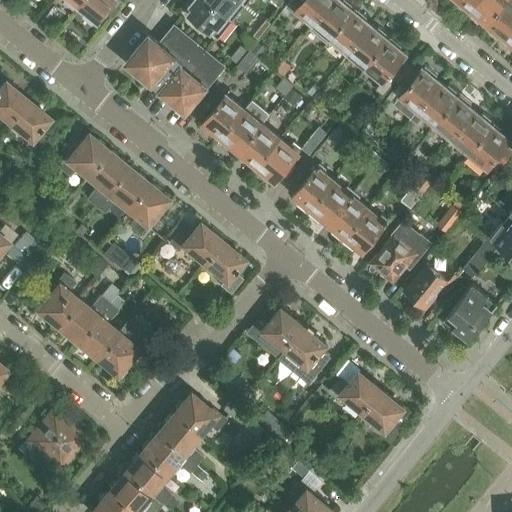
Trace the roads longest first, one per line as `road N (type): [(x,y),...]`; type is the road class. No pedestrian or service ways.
road 1 (tertiary): [(285,257),(80,91)]
road 2 (residential): [(285,257),(224,333),(177,365),(126,425)]
road 3 (tertiary): [(458,397),(285,257)]
road 4 (residential): [(0,328),(126,425)]
road 5 (tertiary): [(458,397),(365,511)]
road 6 (residential): [(400,0),(511,92)]
